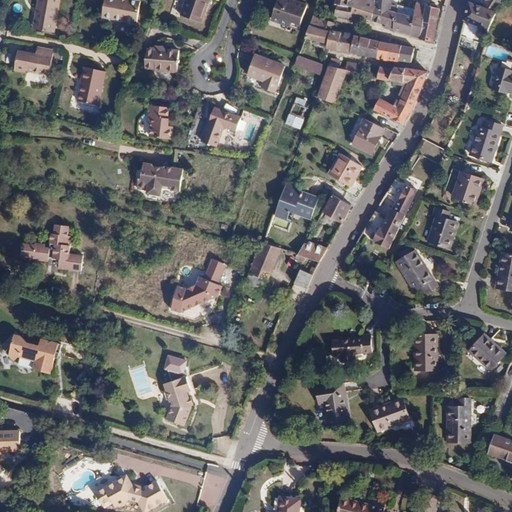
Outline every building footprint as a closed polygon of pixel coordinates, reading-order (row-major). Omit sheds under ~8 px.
[(40,8),(36,29),(54,33),(60,0),(38,0),(37,7),(40,8)] [(137,24),(141,1),(133,0),(105,0),(102,17),(137,24)] [(202,23),(210,0),(187,0),(182,16),(202,23)] [(300,30),(308,6),(297,2),(296,4),(285,0),(279,0),(272,18),(289,24),(289,26),(300,30)] [(349,0),(348,7),(345,18),(361,20),(361,18),(372,21),(376,1),(372,0),(349,0)] [(376,0),(376,1),(372,21),(386,25),(395,28),(399,13),(391,11),(392,7),(392,0),(376,0)] [(484,0),(481,6),(469,2),(464,21),(476,25),(491,29),(497,9),(500,3),(502,0),(484,0)] [(395,28),(394,31),(421,39),(427,6),(418,3),(416,12),(415,18),(399,13),(395,28)] [(348,7),(336,5),(333,16),(338,17),(345,18),(348,7)] [(427,6),(421,39),(434,43),(440,9),(427,6)] [(310,26),(333,31),(335,26),(335,24),(314,16),(310,26)] [(476,25),(464,21),(453,61),(465,65),(474,36),(472,35),(476,25)] [(310,26),(305,39),(329,44),(333,31),(310,26)] [(329,44),(328,49),(338,51),(342,34),(333,31),(329,44)] [(338,51),(378,59),(381,42),(369,39),(342,33),(342,34),(338,51)] [(381,42),(378,59),(412,64),(415,49),(390,43),(381,42)] [(55,50),(37,47),(36,54),(19,51),(14,71),(25,73),(26,70),(49,75),(55,50)] [(178,73),(180,51),(164,50),(164,48),(154,47),(154,49),(147,48),(145,68),(156,69),(156,70),(178,73)] [(279,86),(286,67),(256,55),(248,76),(264,83),(262,88),(275,93),(278,86),(279,86)] [(299,55),(295,66),(309,71),(313,61),(299,55)] [(332,59),(329,66),(339,68),(341,61),(336,60),(332,59)] [(507,62),(503,61),(502,68),(499,67),(493,89),(507,93),(507,92),(511,93),(511,60),(508,59),(507,62)] [(313,61),(309,71),(320,75),(324,65),(313,61)] [(348,62),(346,70),(349,70),(357,72),(359,65),(348,62)] [(329,66),(317,98),(336,105),(347,75),(349,70),(346,70),(339,68),(329,66)] [(98,106),(106,72),(84,67),(82,78),(83,78),(78,101),(98,106)] [(375,110),(404,125),(413,110),(429,73),(411,70),(395,67),(393,70),(381,68),(377,79),(389,82),(390,80),(395,81),(409,83),(402,98),(397,107),(380,99),(375,110)] [(398,96),(402,98),(409,83),(395,81),(394,85),(403,87),(398,96)] [(286,124),(301,130),(305,119),(302,117),(306,107),(295,102),(286,124)] [(28,105),(25,114),(35,116),(37,108),(28,105)] [(167,127),(169,108),(152,106),(149,125),(152,125),(151,137),(171,140),(172,128),(167,127)] [(236,132),(241,118),(215,108),(202,142),(216,147),(224,127),(236,132)] [(372,156),(386,129),(365,119),(352,146),(372,156)] [(492,162),(503,125),(486,120),(483,127),(479,126),(470,155),(492,162)] [(351,187),(363,167),(341,154),(329,174),(351,187)] [(137,188),(147,190),(147,193),(161,195),(162,188),(180,191),(183,169),(165,166),(164,168),(152,166),(152,164),(144,163),(142,174),(144,174),(143,179),(139,178),(137,188)] [(476,205),(485,179),(462,171),(454,197),(476,205)] [(389,221),(387,220),(376,215),(372,222),(369,221),(361,235),(388,250),(418,192),(395,181),(386,195),(397,201),(393,209),(395,210),(389,221)] [(311,218),(314,209),(317,200),(318,199),(287,187),(276,217),(286,221),(290,210),(295,212),(311,218)] [(324,211),(343,222),(352,206),(333,195),(324,211)] [(317,200),(314,209),(320,211),(323,202),(317,200)] [(450,249),(458,222),(449,219),(451,212),(436,207),(434,215),(437,216),(429,242),(450,249)] [(393,209),(387,220),(389,221),(395,210),(393,209)] [(291,223),(295,212),(290,210),(286,221),(291,223)] [(285,228),(287,222),(278,218),(275,224),(285,228)] [(60,266),(82,271),(85,255),(71,252),(74,235),(71,234),(73,225),(59,222),(57,232),(54,231),(52,240),(43,239),(42,241),(26,238),(23,250),(42,254),(41,257),(50,258),(50,256),(62,258),(60,266)] [(328,249),(306,241),(299,255),(297,254),(296,258),(299,259),(298,261),(304,263),(306,258),(316,261),(309,273),(302,270),(295,283),(308,288),(319,264),(328,249)] [(282,249),(263,244),(250,275),(267,281),(268,282),(282,249)] [(438,286),(416,251),(397,262),(415,292),(421,288),(425,294),(438,286)] [(511,291),(511,254),(503,253),(497,288),(511,291)] [(199,277),(196,284),(186,287),(177,285),(171,309),(177,310),(217,296),(221,287),(217,285),(225,265),(212,259),(203,279),(199,277)] [(371,271),(369,275),(367,278),(377,283),(380,278),(381,276),(371,271)] [(267,281),(250,275),(246,285),(263,291),(267,281)] [(373,352),(371,333),(361,333),(361,339),(332,341),(333,355),(340,355),(341,362),(356,361),(355,353),(373,352)] [(15,344),(24,335),(18,334),(15,344)] [(438,370),(438,334),(415,335),(416,370),(438,370)] [(491,371),(506,354),(485,334),(470,351),(491,371)] [(35,369),(44,371),(45,369),(53,371),(57,360),(60,360),(64,345),(44,339),(43,341),(40,340),(37,340),(34,339),(31,340),(28,341),(24,335),(15,344),(8,351),(16,360),(21,355),(37,360),(35,369)] [(45,369),(44,371),(56,375),(60,360),(57,360),(53,371),(45,369)] [(167,399),(169,406),(164,418),(181,425),(189,406),(188,404),(190,404),(188,396),(186,397),(184,391),(189,389),(184,375),(162,382),(164,388),(162,391),(164,398),(167,399)] [(350,420),(345,382),(316,386),(319,404),(324,403),(327,424),(350,420)] [(378,431),(410,419),(403,398),(370,410),(378,431)] [(470,442),(471,398),(454,398),(454,406),(448,406),(448,442),(470,442)] [(0,475),(6,469),(0,463),(0,448),(2,446),(5,449),(22,449),(23,430),(0,429),(0,475)] [(511,461),(511,440),(495,435),(489,453),(511,461)] [(115,503),(117,506),(119,510),(122,508),(125,509),(130,506),(131,503),(136,501),(146,504),(150,511),(154,511),(174,501),(164,483),(149,491),(139,488),(134,477),(131,478),(127,477),(123,479),(121,483),(100,495),(107,507),(115,503)] [(299,511),(301,499),(280,496),(278,511),(268,511),(269,511),(268,511),(299,511)] [(383,511),(385,508),(341,497),(337,511),(383,511)]
